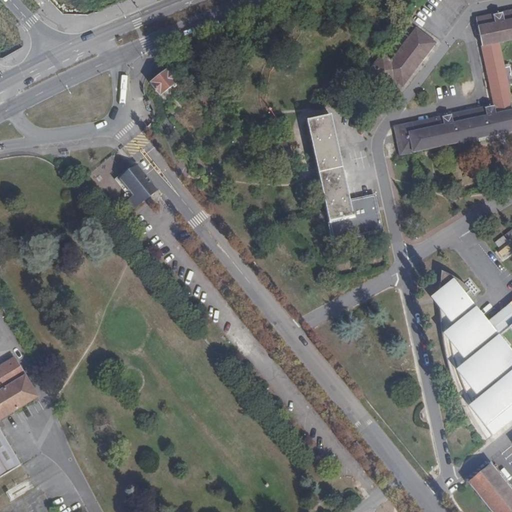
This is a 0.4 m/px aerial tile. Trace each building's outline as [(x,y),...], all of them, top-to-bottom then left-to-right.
[(511,104),(508,88),(505,71),(499,43),(511,40),(511,12),(474,21),(488,80),(489,88),(494,107),(395,129),(400,157),(511,131),(511,104)] [(392,81),(401,87),(433,46),(415,31),(390,64),(381,56),(366,76),(386,90),(392,81)] [(152,82),(162,95),(195,74),(192,70),(181,77),(176,70),(170,73),(169,71),(152,82)] [(434,78),(436,86),(455,82),(454,75),(434,78)] [(199,98),(209,110),(218,103),(208,91),(199,98)] [(308,125),(333,244),(381,234),(374,200),(348,205),(330,121),(308,125)] [(127,174),(146,197),(154,190),(135,167),(127,174)] [(135,207),(146,197),(127,174),(120,179),(132,195),(128,199),(135,207)] [(472,289),(445,272),(442,270),(442,273),(440,291),(440,311),(441,322),(447,359),(458,388),(468,410),(473,420),(479,416),(493,437),(511,421),(511,350),(467,297),(472,289)] [(0,477),(22,465),(17,458),(0,429),(0,421),(40,398),(15,360),(0,368),(0,477)] [(467,482),(491,511),(511,511),(511,488),(491,463),(467,482)]
